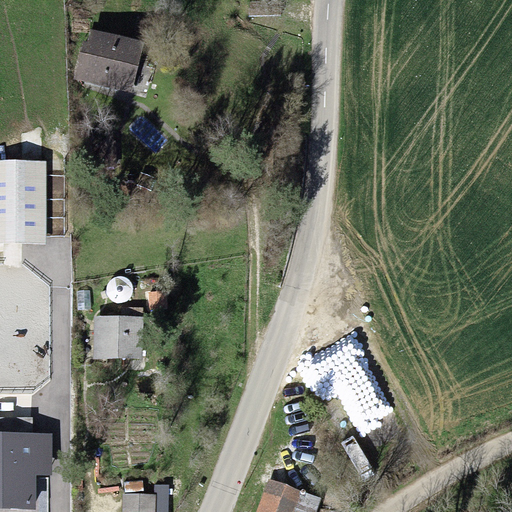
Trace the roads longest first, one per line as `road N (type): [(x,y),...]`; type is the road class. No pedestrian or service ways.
road 1 (secondary): [(328,0),(311,229),(213,511)]
road 2 (track): [(392,511),(511,442)]
